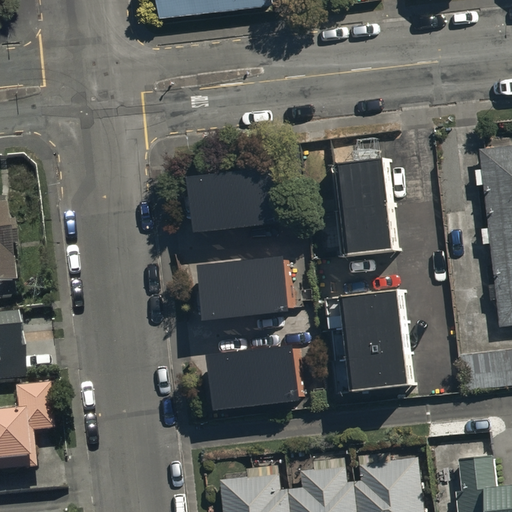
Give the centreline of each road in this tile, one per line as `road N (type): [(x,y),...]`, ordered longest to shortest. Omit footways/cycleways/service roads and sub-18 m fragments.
road 1 (residential): [(140,511),(94,89)]
road 2 (residential): [(94,89),(143,92),(511,51)]
